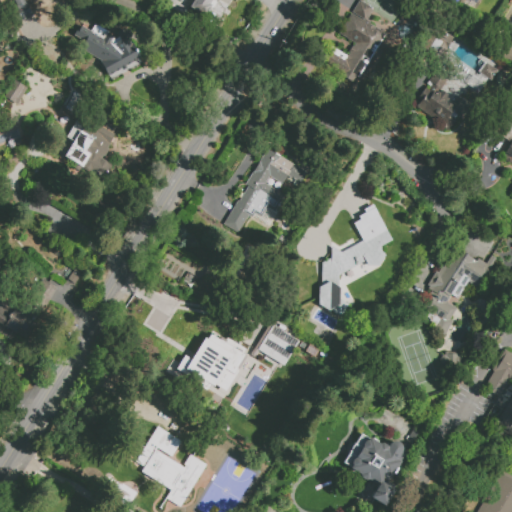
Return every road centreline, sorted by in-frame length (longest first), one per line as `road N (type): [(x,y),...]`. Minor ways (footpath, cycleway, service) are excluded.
road 1 (residential): [(0,467),(292,0)]
road 2 (residential): [(248,72),(422,178)]
